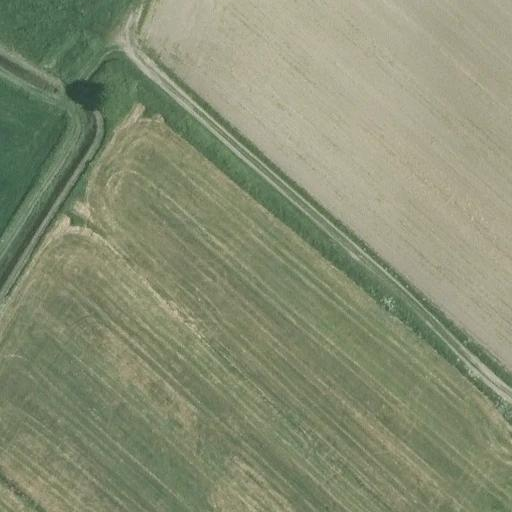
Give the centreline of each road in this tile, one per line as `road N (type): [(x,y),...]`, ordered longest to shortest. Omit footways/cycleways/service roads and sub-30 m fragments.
road 1 (track): [(124,53),(511,389)]
road 2 (track): [(0,73),(83,128),(0,266)]
